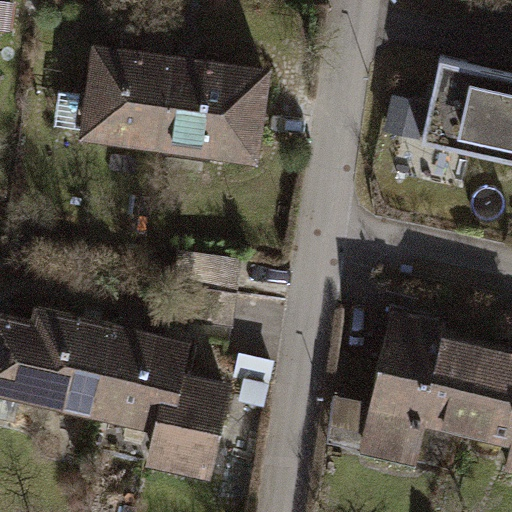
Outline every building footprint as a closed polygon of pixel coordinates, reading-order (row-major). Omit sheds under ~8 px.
[(21,0),(20,0),(0,0),(0,33),(16,36),(21,0)] [(177,53),(87,43),(81,94),(60,92),(55,130),(76,133),(75,143),(165,154),(177,53)] [(268,64),(177,53),(165,154),(256,165),(268,64)] [(511,74),(434,58),(415,147),(511,167),(511,74)] [(166,286),(237,299),(243,262),(172,250),(166,286)] [(237,299),(166,286),(158,327),(229,340),(237,299)] [(27,321),(0,315),(0,398),(84,416),(105,321),(30,305),(27,321)] [(466,444),(491,339),(394,317),(372,409),(337,401),(330,432),(365,440),(363,450),(444,469),(451,440),(466,444)] [(180,337),(105,321),(84,416),(148,430),(141,463),(211,479),(230,391),(171,378),(180,337)] [(511,343),(491,339),(466,444),(511,454),(511,472),(506,497),(511,497),(511,343)] [(277,363),(241,356),(236,383),(245,384),(241,406),(269,411),(277,363)]
